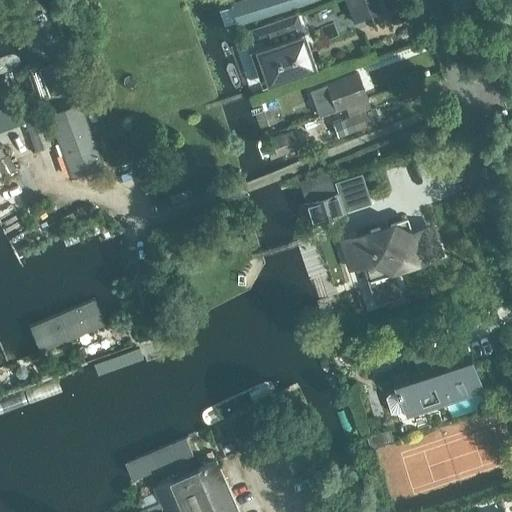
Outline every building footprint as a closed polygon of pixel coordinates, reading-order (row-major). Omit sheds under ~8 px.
[(242,0),(229,4),(235,24),(297,5),(299,11),(326,0),(242,0)] [(367,0),(373,15),(401,3),(399,0),(367,0)] [(296,14),(251,30),(255,42),(263,39),(265,46),(264,46),(258,48),(270,84),(277,81),(277,82),(316,68),(304,33),(304,32),(303,32),(296,14)] [(325,105),(333,102),(335,109),(368,97),(358,72),(318,87),(325,105)] [(48,118),(72,184),(104,172),(80,107),(48,118)] [(339,136),(380,120),(375,107),(334,124),(339,136)] [(35,149),(51,143),(41,115),(24,121),(35,149)] [(278,155),(298,147),(292,130),(272,138),(278,155)] [(307,204),(312,221),(344,211),(339,193),(307,204)] [(394,224),(345,240),(353,265),(362,262),(370,288),(395,280),(391,267),(437,252),(429,227),(410,233),(409,232),(394,224)] [(32,324),(41,350),(104,327),(95,301),(32,324)] [(388,399),(392,413),(398,413),(409,410),(410,414),(483,390),(470,352),(397,376),(403,391),(392,395),(388,399)] [(376,445),(394,439),(390,428),(373,434),(376,445)] [(128,468),(135,483),(212,448),(205,432),(128,468)] [(231,511),(205,456),(188,464),(189,465),(163,477),(162,476),(145,484),(152,498),(150,499),(156,511),(150,511),(142,492),(93,511),(231,511)]
